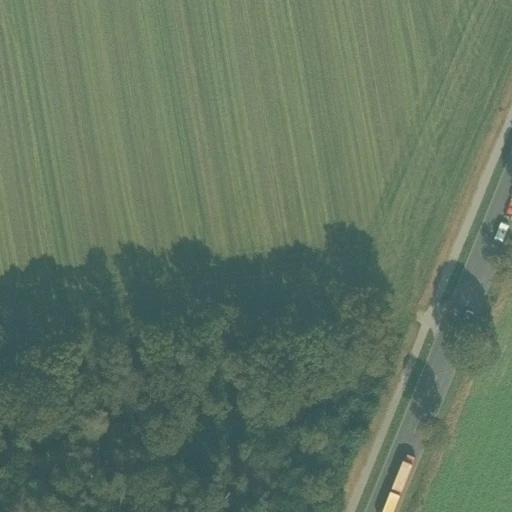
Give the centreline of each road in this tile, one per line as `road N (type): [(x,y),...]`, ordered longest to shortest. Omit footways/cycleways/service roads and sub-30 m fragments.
road 1 (track): [(430,317),(379,312),(0,363)]
road 2 (primary): [(381,511),(511,191)]
